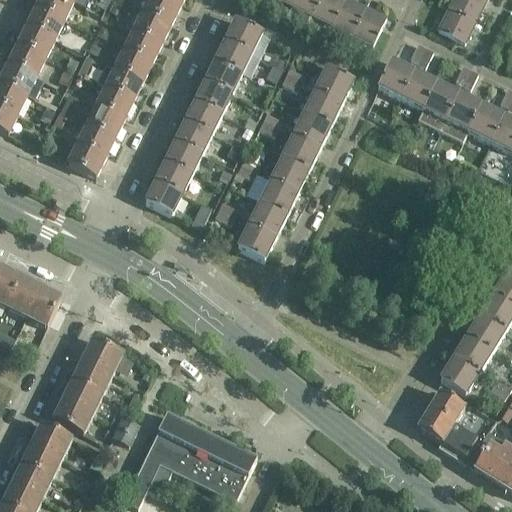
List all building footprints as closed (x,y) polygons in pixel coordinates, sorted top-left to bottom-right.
[(64,27),(74,8),(57,0),(43,0),(37,13),(64,27)] [(171,32),(180,13),(152,0),(143,19),(171,32)] [(152,0),(180,13),(186,0),(152,0)] [(292,10),(297,0),(272,0),(292,10)] [(312,20),(322,0),(297,0),(292,10),(312,20)] [(332,30),(346,3),(338,0),(322,0),(312,20),(332,30)] [(475,28),(485,8),(469,0),(455,0),(449,15),(475,28)] [(353,40),(366,13),(346,3),(332,30),(353,40)] [(55,45),(64,27),(37,13),(28,32),(55,45)] [(373,50),(384,28),(386,23),(366,13),(353,40),(373,50)] [(465,49),(475,28),(449,15),(438,36),(465,49)] [(161,51),(171,32),(143,19),(134,38),(161,51)] [(252,59),(262,39),(236,26),(226,46),(252,59)] [(46,64),(55,45),(28,32),(18,51),(46,64)] [(152,70),(161,51),(134,38),(125,56),(152,70)] [(242,80),(252,59),(226,46),(216,67),(242,80)] [(418,69),(426,53),(418,50),(411,65),(418,69)] [(36,83),(46,64),(18,51),(9,70),(36,83)] [(426,72),(433,57),(426,53),(418,69),(426,72)] [(143,89),(152,70),(125,56),(115,75),(143,89)] [(401,104),(414,78),(391,66),(378,93),(401,104)] [(232,100),(242,80),(216,67),(206,87),(232,100)] [(0,88),(27,102),(36,83),(9,70),(0,88)] [(463,91),(471,76),(463,72),(456,87),(463,91)] [(301,89),(304,82),(289,74),(286,82),(301,89)] [(342,110),(353,86),(327,74),(315,96),(342,110)] [(133,108),(143,89),(115,75),(106,94),(133,108)] [(471,95),(478,79),(471,76),(463,91),(471,95)] [(423,115),(437,89),(414,78),(401,104),(423,115)] [(297,97),(301,89),(286,82),(282,89),(297,97)] [(222,120),(232,100),(206,87),(196,107),(222,120)] [(0,111),(18,121),(27,102),(0,88),(0,111)] [(446,127),(459,100),(437,89),(423,115),(446,127)] [(124,126),(133,108),(106,94),(97,113),(124,126)] [(508,113),(511,105),(511,95),(508,94),(501,109),(508,113)] [(331,132),(342,110),(315,96),(304,119),(331,132)] [(468,138),(481,111),(459,100),(446,127),(468,138)] [(212,140),(222,120),(196,107),(186,127),(212,140)] [(0,136),(8,140),(18,121),(0,111),(0,136)] [(491,149),(504,122),(481,111),(468,138),(491,149)] [(115,145),(124,126),(97,113),(87,132),(115,145)] [(279,134),(282,126),(267,119),(263,126),(279,134)] [(320,154),(331,132),(304,119),(293,141),(320,154)] [(511,159),(511,126),(504,122),(491,149),(511,159)] [(275,141),(279,134),(263,126),(260,134),(275,141)] [(202,160),(212,140),(186,127),(176,147),(202,160)] [(105,164),(115,145),(87,132),(78,151),(105,164)] [(309,177),(320,154),(293,141),(282,164),(309,177)] [(192,181),(202,160),(176,147),(166,167),(192,181)] [(96,184),(105,164),(78,151),(68,170),(96,184)] [(256,179),(260,171),(245,164),(241,171),(256,179)] [(298,199),(309,177),(282,164),(271,186),(298,199)] [(183,201),(192,181),(166,167),(156,188),(183,201)] [(253,186),(256,179),(241,171),(238,179),(253,186)] [(287,222),(298,199),(271,186),(260,209),(287,222)] [(172,221),(183,201),(156,188),(146,208),(172,221)] [(234,224),(238,216),(223,208),(219,216),(234,224)] [(276,244),(287,222),(260,209),(249,231),(276,244)] [(230,231),(234,224),(219,216),(215,224),(230,231)] [(264,267),(276,244),(249,231),(238,254),(264,267)] [(0,310),(7,313),(22,283),(2,273),(0,277),(0,310)] [(511,311),(511,282),(507,279),(494,300),(511,311)] [(27,323),(42,293),(22,283),(7,313),(27,323)] [(47,333),(62,303),(42,293),(27,323),(47,333)] [(505,337),(511,326),(511,311),(494,300),(480,321),(505,337)] [(492,358),(505,337),(480,321),(467,343),(492,358)] [(479,379),(492,358),(467,343),(454,364),(479,379)] [(113,380),(123,360),(93,345),(83,365),(113,380)] [(466,401),(479,379),(454,364),(440,385),(466,401)] [(103,400),(113,380),(83,365),(73,385),(103,400)] [(511,391),(511,390),(498,382),(494,389),(508,398),(511,391)] [(93,420),(103,400),(73,385),(63,405),(93,420)] [(508,398),(494,389),(490,396),(504,405),(508,398)] [(477,446),(454,432),(465,414),(440,398),(417,434),(441,449),(439,454),(463,469),(477,446)] [(83,441),(93,420),(63,405),(53,426),(83,441)] [(508,428),(511,422),(511,412),(509,411),(501,424),(508,428)] [(235,509),(257,466),(254,464),(255,463),(257,459),(253,457),(251,461),(250,463),(193,435),(194,432),(181,425),(180,428),(167,422),(124,509),(130,511),(139,511),(147,497),(160,503),(172,478),(235,509)] [(129,451),(138,433),(123,426),(114,444),(129,451)] [(62,465),(72,444),(42,429),(32,450),(62,465)] [(511,453),(488,439),(482,449),(477,446),(463,469),(474,476),(511,500),(511,453)] [(52,485),(62,465),(32,450),(22,470),(52,485)] [(43,504),(52,485),(22,470),(12,489),(43,504)] [(8,511),(38,511),(43,504),(12,489),(3,509),(8,511)]
